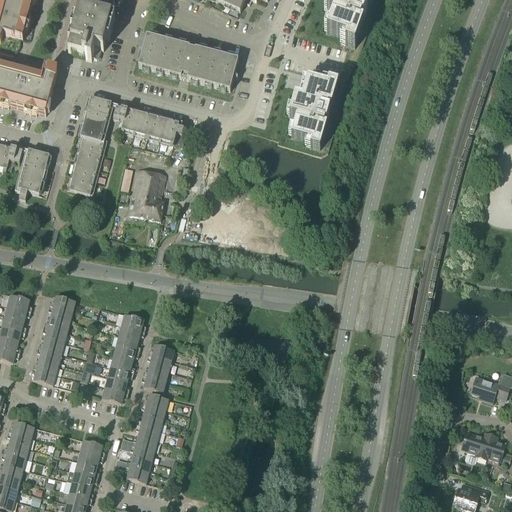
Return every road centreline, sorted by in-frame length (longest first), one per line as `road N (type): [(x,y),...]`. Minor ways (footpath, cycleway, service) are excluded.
road 1 (secondary): [(361,511),(419,198),(482,0)]
road 2 (secondary): [(436,0),(371,206),(317,511)]
road 3 (residential): [(106,487),(120,427),(28,404),(16,389)]
road 4 (unclassified): [(223,123),(72,87)]
road 5 (residential): [(511,427),(451,421),(434,511)]
road 6 (unclassified): [(267,47),(144,0)]
